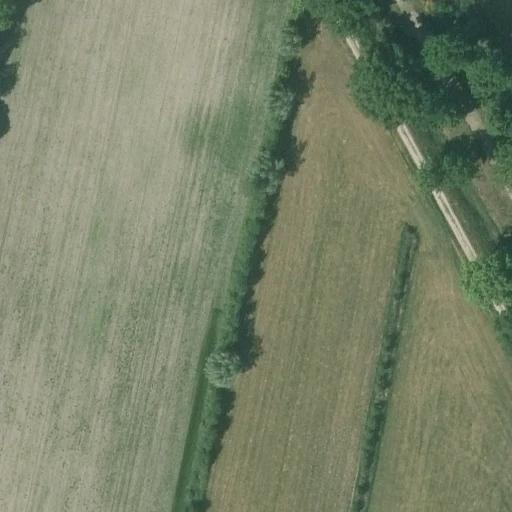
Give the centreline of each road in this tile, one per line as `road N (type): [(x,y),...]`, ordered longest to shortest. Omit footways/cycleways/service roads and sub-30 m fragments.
road 1 (track): [(511,337),(326,0)]
road 2 (track): [(511,217),(400,0)]
